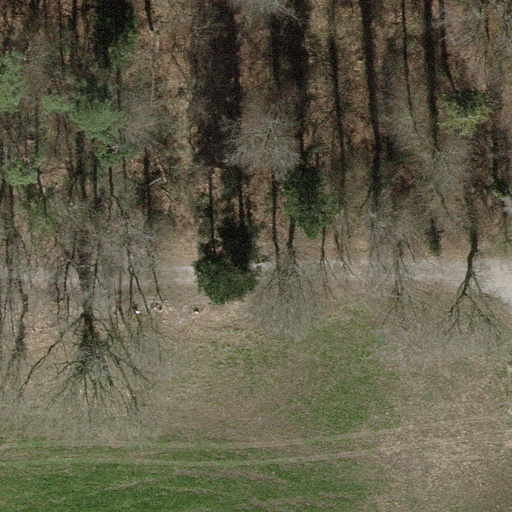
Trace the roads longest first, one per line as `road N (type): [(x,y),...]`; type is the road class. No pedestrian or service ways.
road 1 (track): [(0,261),(81,273),(511,278)]
road 2 (track): [(511,150),(432,0)]
